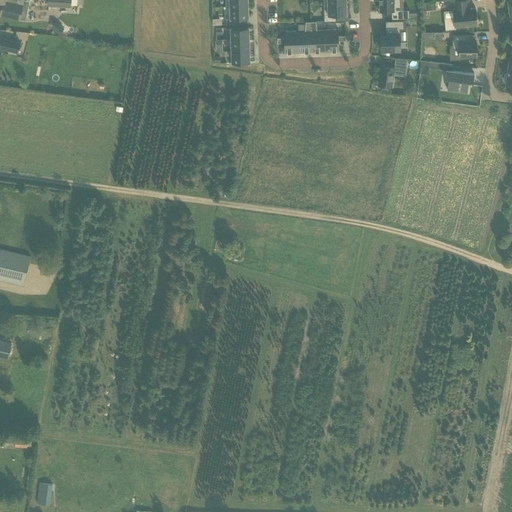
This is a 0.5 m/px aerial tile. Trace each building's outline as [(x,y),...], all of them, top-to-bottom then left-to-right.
[(19,19),(21,11),(23,1),(20,0),(0,0),(3,2),(0,14),(19,19)] [(379,3),(380,11),(391,11),(392,19),(409,18),(409,10),(400,10),(399,0),(379,0),(379,2),(379,3)] [(468,0),(457,0),(453,0),(454,9),(453,9),(453,17),(444,18),(445,30),(456,29),(456,27),(466,25),(467,27),(474,26),(474,24),(477,24),(475,8),(469,8),(468,0)] [(435,1),(425,2),(426,10),(436,9),(435,1)] [(346,14),(346,2),(324,3),(324,21),(336,20),(336,14),(346,14)] [(248,17),(248,6),(230,6),(230,7),(230,18),(248,17)] [(389,34),(380,34),(381,50),(400,49),(400,33),(399,29),(403,28),(403,20),(386,21),(386,29),(389,29),(389,34)] [(305,30),(298,31),(298,52),(312,52),(311,21),(306,22),(305,30)] [(316,21),(311,21),(312,52),(325,51),(324,30),(317,30),(316,21)] [(64,29),(60,25),(55,30),(59,34),(64,29)] [(231,39),(249,38),(249,27),(230,27),(231,39)] [(338,29),(324,30),(325,51),(339,51),(339,40),(345,40),(345,35),(339,36),(338,29)] [(298,31),(284,31),(284,38),(277,38),(277,42),(284,42),(284,53),(298,52),(298,31)] [(467,55),(476,55),(476,46),(475,46),(475,41),(466,41),(466,34),(452,35),(453,48),(459,48),(459,55),(460,55),(460,58),(467,58),(467,55)] [(20,42),(1,37),(0,40),(0,47),(18,52),(20,42)] [(231,39),(231,51),(250,50),(249,38),(231,39)] [(250,50),(231,51),(232,62),(250,62),(250,50)] [(452,64),(442,63),(421,60),(420,73),(428,74),(428,67),(441,69),(446,69),(445,77),(449,78),(447,90),(467,92),(469,80),(473,81),(474,73),(452,70),(452,64)] [(378,85),(392,87),(395,67),(381,65),(378,85)] [(31,256),(0,248),(0,249),(0,278),(24,285),(31,256)] [(12,342),(0,339),(0,356),(8,358),(12,342)] [(28,437),(16,436),(15,443),(15,446),(27,447),(27,446),(27,439),(28,437)] [(37,503),(51,505),(53,484),(40,482),(37,503)]
